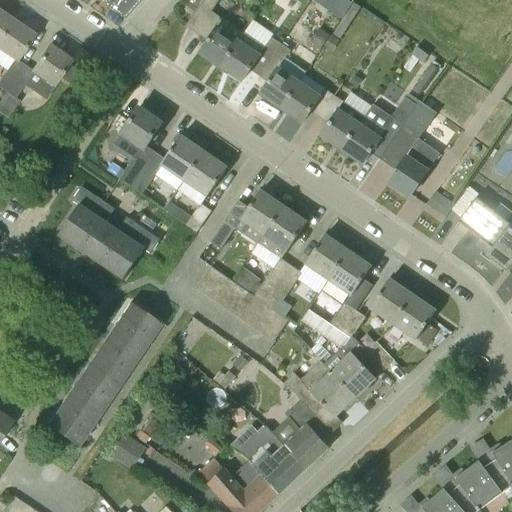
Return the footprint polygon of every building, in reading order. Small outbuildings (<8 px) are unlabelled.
[(221,68),(244,34),(223,20),(222,21),(211,13),(220,0),(204,0),(195,14),(207,22),(198,36),(207,42),(200,53),(221,68)] [(352,4),(346,0),(312,0),(313,0),(341,20),(352,4)] [(354,4),(333,35),(340,40),(361,9),(354,4)] [(0,38),(12,21),(0,13),(0,38)] [(269,41),(276,30),(256,18),(249,29),(269,41)] [(0,67),(6,72),(14,60),(16,61),(33,36),(12,21),(0,38),(0,67)] [(319,29),(311,41),(321,48),(329,36),(319,29)] [(259,77),(280,45),(271,39),(265,49),(244,34),(221,68),(242,82),(250,71),(259,77)] [(339,42),(331,36),(324,47),(332,52),(339,42)] [(282,109),(298,84),(304,76),(306,73),(286,59),(291,52),(280,45),(259,77),(268,83),(260,94),(282,109)] [(0,113),(8,119),(20,102),(15,99),(25,84),(45,98),(70,61),(48,46),(29,74),(21,69),(6,93),(0,101),(0,113)] [(413,56),(419,61),(423,63),(428,56),(417,48),(411,55),(413,56)] [(16,61),(14,60),(6,72),(0,81),(0,88),(6,93),(21,69),(14,64),(16,61)] [(409,95),(418,100),(441,67),(434,61),(409,95)] [(349,83),(357,88),(362,81),(355,75),(349,83)] [(319,119),(334,97),(324,90),(325,90),(304,76),(298,84),(282,109),(303,123),(310,113),(319,119)] [(342,150),(358,126),(358,125),(364,116),(365,117),(372,107),(352,93),(344,104),(334,97),(319,119),(328,125),(321,136),(342,150)] [(363,165),(370,154),(379,160),(403,127),(417,107),(420,102),(418,100),(409,95),(408,94),(391,118),(373,106),(372,107),(365,117),(364,116),(358,125),(358,126),(342,150),(363,165)] [(146,148),(162,124),(139,108),(121,134),(122,135),(114,146),(134,160),(119,181),(131,188),(155,153),(146,148)] [(410,197),(432,164),(406,147),(414,134),(403,127),(379,160),(396,172),(389,183),(410,197)] [(183,182),(204,153),(181,137),(165,160),(155,153),(131,188),(142,196),(157,175),(158,176),(163,169),(183,182)] [(202,205),(227,169),(204,153),(183,182),(184,183),(178,192),(199,207),(200,204),(202,205)] [(124,172),(113,164),(107,172),(119,180),(124,172)] [(79,206),(58,236),(124,280),(144,250),(151,255),(160,241),(127,219),(118,231),(106,223),(115,210),(82,188),(72,202),(79,206)] [(248,225),(264,236),(283,207),(260,192),(249,209),(238,201),(210,243),(221,250),(235,230),(242,234),(248,225)] [(437,192),(428,204),(446,218),(455,205),(437,192)] [(511,225),(476,198),(458,222),(491,248),(487,255),(506,270),(511,262),(511,232),(508,229),(511,225)] [(164,211),(186,226),(191,218),(169,203),(164,211)] [(211,212),(202,205),(200,204),(199,207),(191,218),(186,226),(197,234),(211,212)] [(287,252),(307,224),(283,207),(264,236),(258,245),(280,260),(281,260),(287,252)] [(329,280),(348,252),(325,236),(306,264),(329,280)] [(352,296),(372,268),(348,252),(329,280),(352,296)] [(291,267),(281,260),(280,260),(263,286),(255,297),(255,298),(260,301),(265,305),(291,267)] [(272,310),(284,294),(287,296),(302,274),(291,267),(265,305),(269,308),(272,310)] [(206,296),(221,275),(211,268),(196,290),(206,296)] [(234,282),(255,297),(263,286),(259,283),(261,280),(243,268),(234,282)] [(216,303),(231,281),(221,275),(206,296),(216,303)] [(393,325),(413,296),(390,280),(370,309),(393,325)] [(225,310),(240,288),(231,281),(216,303),(225,310)] [(235,316),(250,295),(240,288),(225,310),(235,316)] [(245,323),(260,301),(255,298),(250,295),(235,316),(245,323)] [(417,341),(436,312),(413,296),(393,325),(417,341)] [(340,332),(355,311),(344,304),(339,311),(318,297),(309,310),(340,332)] [(254,330),(269,308),(265,305),(260,301),(245,323),(254,330)] [(130,303),(88,365),(119,386),(161,324),(130,303)] [(264,336),(279,315),(272,310),(269,308),(254,330),(264,336)] [(355,398),(376,379),(371,374),(380,366),(367,352),(353,338),(351,340),(340,332),(309,310),(302,321),(341,349),(324,365),(355,398)] [(366,318),(355,311),(340,332),(351,340),(353,338),(366,318)] [(274,343),(289,321),(279,315),(264,336),(274,343)] [(427,347),(436,334),(427,327),(417,340),(427,347)] [(394,362),(376,343),(367,352),(380,366),(385,371),(394,362)] [(240,372),(248,363),(241,357),(233,366),(240,372)] [(192,377),(198,370),(188,363),(183,369),(192,377)] [(335,418),(355,398),(324,365),(322,363),(302,382),(294,374),(285,383),(301,400),(314,414),(323,405),(335,418)] [(119,386),(88,365),(46,426),(78,447),(119,386)] [(213,379),(217,383),(224,376),(220,371),(213,379)] [(293,407),(301,400),(295,394),(287,401),(293,407)] [(306,470),(328,448),(329,448),(308,426),(316,417),(313,415),(314,414),(301,400),(293,407),(285,415),(288,419),(289,418),(301,430),(284,446),(292,454),(306,470)] [(0,440),(12,422),(0,413),(0,440)] [(141,432),(142,433),(149,438),(157,443),(166,430),(150,419),(141,432)] [(183,433),(193,441),(198,435),(187,427),(183,433)] [(279,495),(304,470),(305,471),(306,470),(292,454),(279,466),(248,432),(231,449),(242,456),(262,477),(279,495)] [(143,446),(136,442),(124,433),(108,456),(129,470),(145,448),(143,446)] [(149,438),(142,433),(136,442),(143,446),(149,438)] [(222,447),(210,439),(205,446),(217,455),(222,447)] [(505,491),(511,487),(511,441),(492,454),(497,461),(490,465),(505,491)] [(149,447),(144,454),(151,459),(156,452),(149,447)] [(261,511),(279,495),(262,477),(246,493),(225,469),(224,470),(214,459),(198,474),(206,484),(232,511),(261,511)] [(472,511),(478,511),(501,494),(505,491),(490,465),(484,469),(478,462),(455,479),(460,486),(455,491),(472,511)] [(472,511),(455,491),(449,496),(443,489),(421,509),(424,511),(472,511)] [(17,511),(23,504),(13,497),(6,507),(2,511),(17,511)]
